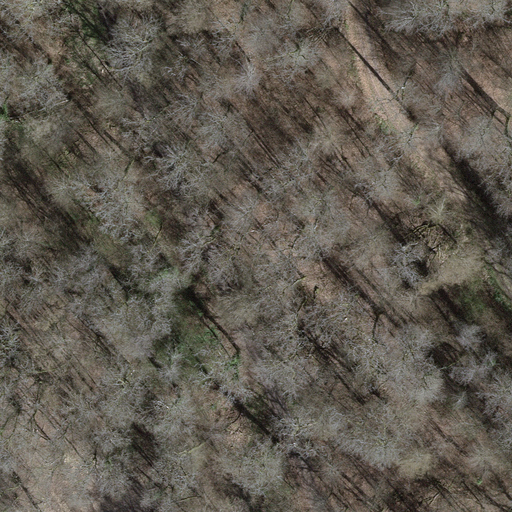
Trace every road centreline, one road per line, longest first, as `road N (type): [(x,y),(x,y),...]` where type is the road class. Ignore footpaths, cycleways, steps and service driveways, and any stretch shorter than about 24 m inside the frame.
road 1 (track): [(314,511),(243,308),(95,0)]
road 2 (track): [(363,0),(363,31),(389,107),(454,176),(511,279)]
